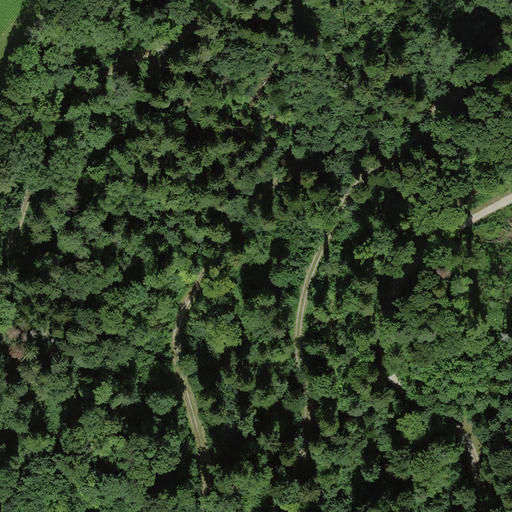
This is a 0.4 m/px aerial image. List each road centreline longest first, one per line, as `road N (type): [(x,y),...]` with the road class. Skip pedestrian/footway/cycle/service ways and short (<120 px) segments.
road 1 (track): [(203,511),(204,456),(177,353),(186,305),(240,221),(290,169),(404,129),(456,95)]
road 2 (track): [(299,511),(309,411),(300,315),(326,238),(360,181),(429,131),(456,95),(511,62)]
road 3 (track): [(511,198),(422,253),(392,295),(384,335),(401,391),(454,418),(479,443),(484,511)]
road 4 (track): [(216,0),(188,30),(104,72),(64,105),(21,223),(0,257)]
